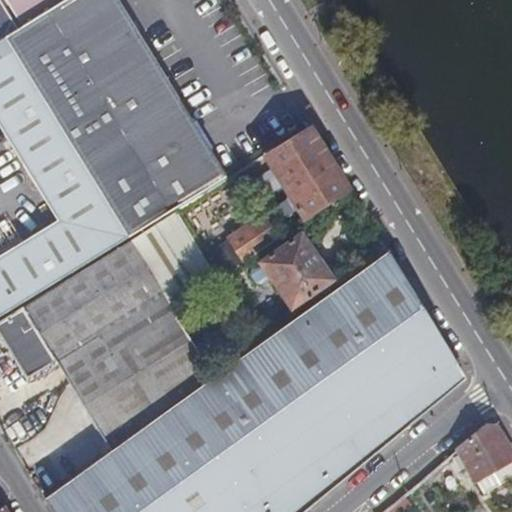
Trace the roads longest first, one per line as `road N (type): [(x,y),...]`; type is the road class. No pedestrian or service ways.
road 1 (secondary): [(504,387),(268,0)]
road 2 (residential): [(504,387),(349,511)]
